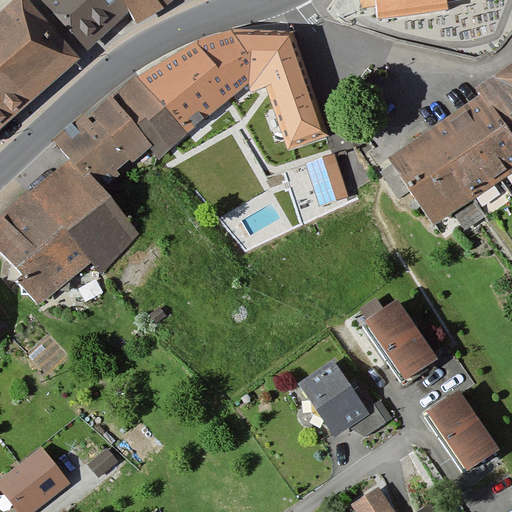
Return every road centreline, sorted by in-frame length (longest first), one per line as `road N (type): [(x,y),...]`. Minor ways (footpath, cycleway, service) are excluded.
road 1 (secondary): [(249,2),(115,67),(0,173)]
road 2 (residential): [(299,511),(418,428)]
